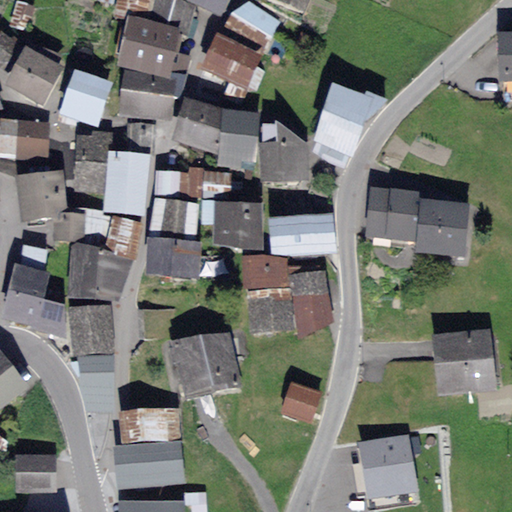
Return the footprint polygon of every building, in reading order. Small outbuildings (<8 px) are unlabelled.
[(143,19),(148,0),(124,0),(121,15),(143,19)] [(170,0),(156,0),(152,18),(184,33),(192,10),(170,0)] [(228,0),(193,0),(192,4),(223,15),(228,0)] [(322,0),(258,0),(258,2),(312,24),(322,0)] [(282,21),(244,1),(227,32),(265,53),(282,21)] [(12,26),(29,27),(31,7),(14,5),(12,26)] [(186,34),(140,25),(131,72),(178,80),(186,34)] [(23,53),(3,33),(0,36),(0,76),(10,88),(23,53)] [(265,58),(222,39),(207,73),(251,92),(265,58)] [(65,69),(29,54),(14,93),(50,107),(65,69)] [(115,85),(79,74),(60,128),(99,134),(115,85)] [(179,86),(128,77),(123,122),(169,127),(177,103),(179,86)] [(341,90),(320,151),(358,161),(369,130),(388,105),(341,90)] [(265,115),(188,102),(180,147),(226,156),(223,174),(255,178),(265,115)] [(48,130),(0,125),(0,165),(45,169),(48,130)] [(118,134),(117,157),(156,159),(158,152),(167,150),(168,129),(129,127),(118,134)] [(263,187),(313,181),(312,149),(282,127),(282,147),(263,149),(263,187)] [(110,142),(72,141),(70,201),(108,202),(110,142)] [(152,161),(113,159),(110,213),(145,217),(152,161)] [(64,175),(20,181),(26,227),(55,224),(62,219),(68,214),(64,175)] [(231,177),(207,175),(206,203),(232,201),(231,177)] [(200,177),(158,178),(158,202),(200,202),(200,177)] [(422,198),(375,193),(371,241),(418,246),(422,198)] [(477,210),(429,205),(424,256),(472,261),(477,210)] [(269,206),(225,207),(224,254),(273,255),(269,206)] [(199,210),(156,210),(156,239),(198,239),(199,210)] [(55,224),(56,246),(87,245),(85,217),(62,219),(55,224)] [(142,227),(111,223),(106,265),(137,269),(142,227)] [(337,223),(276,226),(278,255),(339,252),(337,223)] [(207,244),(155,246),(156,282),(208,280),(207,244)] [(45,273),(47,253),(23,248),(21,268),(45,273)] [(100,255),(76,253),(73,312),(113,312),(121,304),(132,274),(99,271),(100,255)] [(295,259),(245,263),(252,344),(302,340),(295,259)] [(21,268),(15,267),(9,325),(45,334),(69,339),(69,308),(49,303),(54,275),(45,273),(21,268)] [(328,278),(302,281),(307,328),(333,325),(328,278)] [(169,311),(140,312),(141,340),(170,341),(169,311)] [(113,312),(73,312),(77,361),(82,360),(86,378),(115,376),(118,345),(113,312)] [(236,332),(173,345),(186,405),(249,392),(236,332)] [(492,337),(437,344),(444,399),(498,393),(492,337)] [(0,417),(31,391),(0,356),(0,417)] [(116,416),(115,376),(86,378),(84,378),(89,416),(116,416)] [(326,394),(292,387),(284,422),(318,430),(326,394)] [(177,409),(123,416),(127,447),(181,440),(177,409)] [(405,441),(363,451),(374,503),(417,494),(405,441)] [(184,446),(118,452),(122,496),(189,490),(184,446)] [(55,458),(19,460),(20,486),(56,484),(55,458)] [(190,511),(206,511),(205,492),(184,496),(186,508),(191,508),(190,511)] [(185,511),(185,502),(123,508),(123,511),(185,511)]
